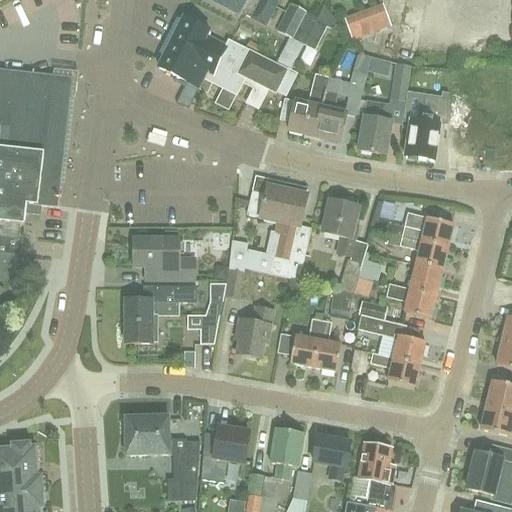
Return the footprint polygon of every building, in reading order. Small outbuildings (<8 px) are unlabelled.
[(265,27),(274,11),(279,0),(205,0),(239,17),(240,15),(265,27)] [(353,42),(390,29),(381,5),(344,19),(353,42)] [(303,47),(315,23),(305,18),(307,14),(290,6),(276,33),(303,47)] [(209,82),(208,83),(236,97),(244,79),(275,95),(286,72),(228,43),(225,49),(206,39),(208,34),(183,21),(158,70),(198,90),(204,79),(209,82)] [(326,28),(315,23),(303,47),(314,53),(326,28)] [(394,80),(391,103),(405,106),(409,82),(409,81),(411,69),(396,66),(394,80)] [(0,239),(19,242),(24,227),(25,215),(40,217),(41,208),(58,210),(72,80),(0,71),(0,239)] [(351,85),(347,100),(360,103),(366,79),(353,76),(351,85)] [(288,134),(314,140),(330,80),(315,77),(308,107),(295,104),(288,134)] [(330,80),(314,140),(339,146),(347,116),(334,113),(341,83),(330,80)] [(190,105),(195,97),(183,91),(176,105),(188,110),(190,105)] [(461,94),(461,147),(486,147),(486,94),(461,94)] [(486,94),(486,147),(510,147),(510,94),(486,94)] [(411,124),(406,160),(435,164),(440,127),(441,122),(449,122),(449,96),(443,95),(442,100),(425,98),(421,125),(411,123),(411,124)] [(364,120),(359,153),(386,158),(391,126),(392,125),(389,124),(391,108),(390,108),(367,104),(364,120)] [(277,224),(300,229),(307,199),(305,198),(306,195),(291,192),(289,190),(259,182),(255,185),(247,217),(277,224)] [(350,259),(354,243),(357,231),(353,230),(358,210),(329,203),(322,235),(340,239),(337,256),(348,258),(350,259)] [(428,221),(425,233),(404,228),(402,239),(403,239),(423,244),(448,250),(454,227),(428,221)] [(229,268),(244,271),(299,283),(311,232),(300,229),(277,224),(274,234),(271,234),(265,256),(247,252),(247,246),(232,243),(229,268)] [(417,266),(443,273),(448,250),(423,244),(403,239),(401,249),(420,254),(417,266)] [(133,242),(133,270),(165,269),(165,283),(194,283),(194,261),(178,261),(178,242),(133,242)] [(339,292),(354,296),(362,266),(347,262),(339,292)] [(417,266),(411,293),(437,299),(443,273),(417,266)] [(243,275),(244,271),(229,268),(228,282),(225,299),(239,302),(244,276),(243,275)] [(375,271),(364,268),(361,280),(372,283),(375,271)] [(0,295),(1,295),(0,293),(0,292),(14,277),(15,273),(0,270),(0,295)] [(358,297),(373,302),(379,286),(363,281),(358,297)] [(210,286),(210,304),(223,304),(226,286),(210,286)] [(437,299),(411,293),(391,288),(388,300),(408,305),(405,315),(431,322),(437,299)] [(126,318),(157,318),(175,318),(180,318),(180,305),(197,305),(197,289),(144,289),(144,297),(137,297),(137,303),(126,302),(126,318)] [(359,316),(361,317),(385,323),(387,310),(362,303),(359,316)] [(236,356),(261,361),(264,346),(266,347),(273,313),(256,310),(253,324),(239,322),(235,342),(238,343),(236,356)] [(385,323),(361,317),(358,333),(393,342),(397,327),(384,323),(385,323)] [(157,318),(126,318),(125,346),(151,346),(151,345),(157,345),(157,318)] [(505,334),(503,344),(511,345),(511,320),(509,319),(508,321),(506,320),(502,333),(505,334)] [(311,322),(308,341),(295,339),(290,366),(313,370),(321,324),(311,322)] [(321,324),(313,370),(336,374),(341,347),(328,345),(331,325),(321,324)] [(217,332),(200,332),(200,347),(214,347),(217,332)] [(393,361),(420,368),(425,345),(398,339),(393,361)] [(511,345),(503,344),(497,368),(511,371),(511,345)] [(355,353),(353,366),(363,368),(366,355),(355,353)] [(372,366),(391,371),(388,384),(414,390),(420,368),(393,361),(374,356),(372,366)] [(511,413),(511,388),(493,384),(487,408),(511,413)] [(207,428),(209,407),(192,405),(189,425),(207,428)] [(511,413),(487,408),(482,432),(511,439),(511,413)] [(125,439),(169,439),(169,420),(123,420),(123,439),(125,439)] [(250,436),(219,431),(215,458),(204,456),(202,483),(224,486),(228,465),(245,468),(250,436)] [(274,481),(276,482),(288,484),(290,469),(298,471),(304,436),(275,432),(269,466),(277,467),(274,481)] [(169,439),(125,439),(126,459),(169,458),(169,457),(174,457),(174,484),(180,484),(180,504),(194,504),(200,445),(186,445),(186,442),(169,442),(169,439)] [(351,444),(318,439),(313,465),(332,469),(330,482),(342,484),(344,470),(347,471),(351,444)] [(0,511),(43,511),(41,479),(37,479),(35,450),(30,450),(29,446),(13,447),(13,451),(0,452),(0,511)] [(387,511),(395,470),(389,469),(393,453),(365,447),(359,480),(353,479),(347,506),(345,511),(387,511)] [(511,453),(508,464),(477,456),(467,491),(493,498),(492,502),(511,507),(511,502),(511,453)] [(295,487),(293,497),(293,501),(307,504),(311,477),(297,474),(295,487)] [(262,500),(265,480),(251,477),(247,497),(262,500)] [(249,511),(265,511),(266,501),(251,499),(249,511)]
